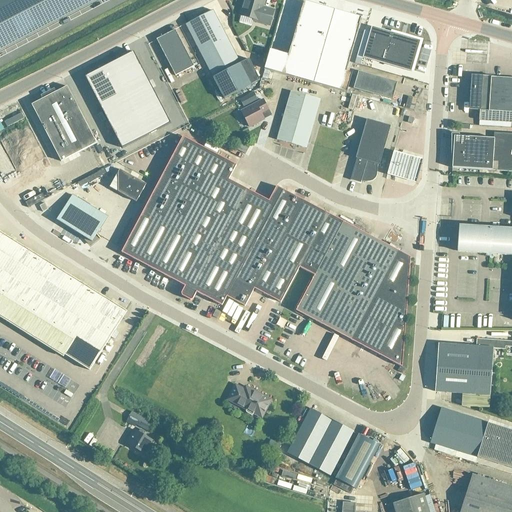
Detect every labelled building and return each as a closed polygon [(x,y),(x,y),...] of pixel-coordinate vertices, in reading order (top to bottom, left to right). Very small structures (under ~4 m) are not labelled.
[(0,0),(0,50),(95,0),(0,0)] [(244,0),(244,2),(240,15),(253,19),(252,20),(269,25),(273,13),(263,11),(262,8),(264,0),(244,0)] [(303,1),(296,27),(311,31),(319,5),(303,1)] [(311,31),(309,40),(324,45),(335,10),(319,5),(311,31)] [(248,59),(240,64),(212,10),(185,24),(224,99),(259,80),(248,59)] [(319,63),(314,83),(346,92),(352,73),(345,71),(361,17),(335,10),(324,45),(319,63)] [(293,36),(309,40),(311,31),(296,27),(293,36)] [(411,71),(420,41),(371,27),(362,57),(411,71)] [(175,30),(156,39),(175,76),(194,66),(175,30)] [(293,36),(288,55),(319,63),(324,45),(309,40),(293,36)] [(269,49),(264,68),(314,83),(319,63),(288,55),(269,49)] [(135,87),(148,80),(133,51),(120,58),(135,87)] [(123,93),(135,87),(120,58),(109,64),(123,93)] [(123,93),(109,64),(97,70),(112,99),(123,93)] [(112,99),(97,70),(85,76),(100,105),(112,99)] [(392,99),(397,82),(358,71),(353,88),(392,99)] [(493,76),(471,75),(469,101),(480,102),(479,110),(480,110),(479,124),(510,126),(510,123),(511,122),(511,78),(493,77),(493,76)] [(155,94),(148,80),(135,87),(123,93),(131,107),(155,94)] [(67,86),(31,104),(61,161),(96,143),(67,86)] [(290,91),(290,94),(283,117),(276,140),(306,148),(320,100),(290,91)] [(257,99),(253,92),(239,99),(243,107),(257,99)] [(131,107),(123,93),(112,99),(100,105),(107,119),(131,107)] [(155,94),(131,107),(138,121),(150,115),(162,108),(155,94)] [(350,95),(348,103),(360,106),(362,98),(350,95)] [(362,104),(370,106),(371,100),(363,98),(362,104)] [(271,115),(268,110),(263,99),(241,111),(249,127),(264,119),(271,115)] [(138,121),(131,107),(107,119),(115,133),(126,127),(138,121)] [(150,115),(157,129),(170,122),(162,108),(150,115)] [(326,111),(325,116),(343,120),(344,114),(326,111)] [(157,129),(150,115),(138,121),(146,135),(157,129)] [(390,126),(366,119),(355,158),(356,158),(350,180),(360,183),(361,181),(366,181),(370,181),(373,180),(375,177),(376,174),(377,164),(379,165),(390,126)] [(126,127),(134,141),(146,135),(138,121),(126,127)] [(134,141),(126,127),(115,133),(122,148),(134,141)] [(493,138),(454,136),(452,168),(511,171),(511,133),(494,132),(493,138)] [(228,179),(236,165),(182,136),(121,252),(184,286),(181,293),(181,296),(190,300),(192,299),(196,292),(214,302),(268,200),(228,179)] [(117,151),(120,157),(141,149),(139,143),(117,151)] [(414,179),(420,154),(390,148),(385,172),(414,179)] [(136,202),(146,184),(119,169),(109,187),(136,202)] [(49,174),(41,177),(45,187),(53,183),(49,174)] [(268,201),(268,200),(214,302),(221,306),(226,297),(244,307),(254,288),(280,303),(299,267),(308,272),(336,218),(276,186),(268,201)] [(57,220),(83,236),(90,244),(99,237),(96,234),(107,216),(73,195),(57,220)] [(48,209),(44,203),(39,205),(42,212),(48,209)] [(308,272),(314,275),(311,281),(309,281),(294,309),(295,312),(302,316),(305,315),(401,367),(410,257),(336,218),(308,272)] [(511,229),(492,228),(458,226),(457,252),(511,255),(511,229)] [(0,231),(0,314),(11,321),(10,324),(30,336),(31,334),(89,370),(126,311),(0,231)] [(435,392),(444,392),(490,395),(493,348),(505,349),(505,341),(476,339),(476,346),(438,344),(435,392)] [(255,394),(256,393),(245,387),(244,390),(235,385),(228,399),(246,409),(246,410),(246,412),(251,414),(253,414),(253,412),(254,413),(255,411),(261,414),(260,416),(261,416),(270,400),(259,394),(259,395),(255,394)] [(487,422),(441,408),(430,443),(477,457),(485,430),(487,422)] [(308,464),(332,420),(310,409),(287,453),(308,464)] [(149,431),(153,423),(132,411),(126,422),(134,426),(135,424),(149,431)] [(353,431),(332,420),(308,464),(329,475),(353,431)] [(153,441),(135,430),(127,443),(145,454),(153,441)] [(485,430),(477,457),(487,461),(495,434),(485,430)] [(359,434),(336,479),(355,489),(379,444),(359,434)] [(487,461),(497,464),(506,437),(495,434),(487,461)] [(497,464),(508,467),(511,454),(511,439),(506,437),(497,464)] [(511,511),(511,487),(472,475),(459,511),(511,511)] [(313,485),(325,490),(328,484),(316,479),(313,485)] [(392,503),(395,511),(428,511),(423,494),(392,503)]
